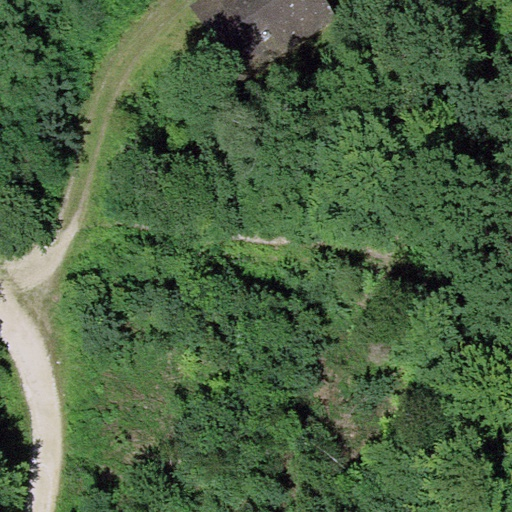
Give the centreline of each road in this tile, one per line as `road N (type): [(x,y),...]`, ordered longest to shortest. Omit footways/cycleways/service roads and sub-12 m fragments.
road 1 (track): [(0,274),(36,268),(62,231),(113,68),(172,0)]
road 2 (track): [(45,511),(57,413),(49,381),(0,310)]
